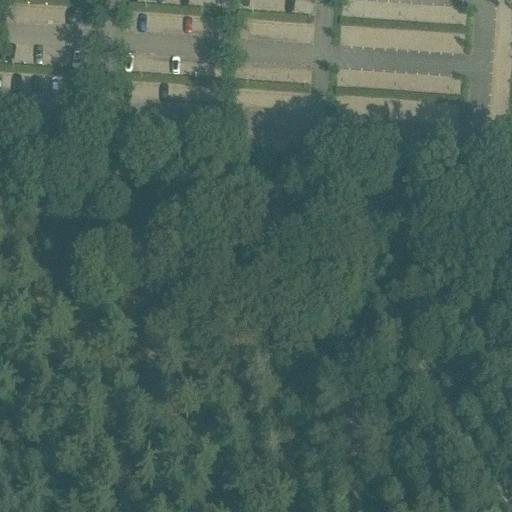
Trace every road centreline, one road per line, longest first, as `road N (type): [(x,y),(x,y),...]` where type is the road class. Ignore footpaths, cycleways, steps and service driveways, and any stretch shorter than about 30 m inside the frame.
road 1 (track): [(0,171),(511,203)]
road 2 (track): [(357,511),(352,332),(362,197)]
road 3 (unknown): [(352,332),(386,346),(494,511)]
